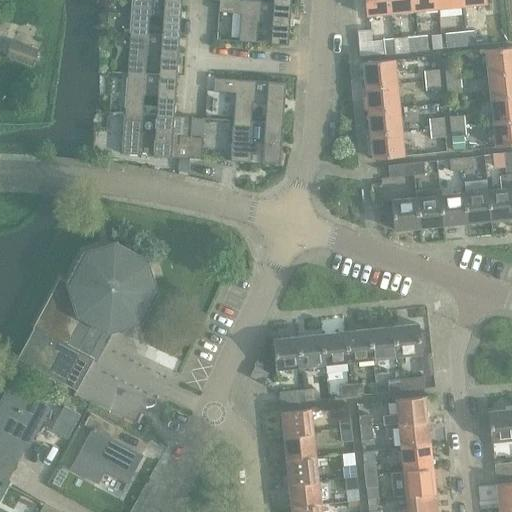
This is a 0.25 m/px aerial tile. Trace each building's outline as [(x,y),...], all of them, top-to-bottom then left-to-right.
[(181,0),(131,0),(130,33),(179,36),(181,0)] [(241,0),(240,0),(218,0),(218,11),(240,13),(238,41),(256,42),(258,22),(271,23),(270,43),(287,45),(290,4),(241,0)] [(390,13),(388,0),(364,0),(366,15),(390,13)] [(388,0),(390,13),(414,11),(413,0),(388,0)] [(438,8),(437,0),(413,0),(414,11),(438,8)] [(437,0),(438,8),(462,6),(461,0),(437,0)] [(464,31),(466,46),(476,45),(474,30),(464,31)] [(466,46),(464,31),(445,33),(446,48),(466,46)] [(179,36),(130,33),(127,73),(177,76),(179,36)] [(432,50),(442,49),(441,34),(431,35),(432,50)] [(417,36),(418,51),(429,50),(427,35),(417,36)] [(407,37),(408,52),(418,51),(417,36),(407,37)] [(12,39),(5,57),(32,67),(39,49),(12,39)] [(385,54),(394,53),(395,53),(394,39),(383,40),(385,54)] [(511,47),(485,50),(487,75),(511,71),(511,47)] [(365,87),(396,84),(394,59),(362,62),(365,87)] [(445,79),(461,77),(460,67),(444,69),(445,79)] [(423,71),(424,81),(440,79),(439,69),(423,71)] [(511,71),(487,75),(490,98),(511,95),(511,71)] [(124,113),(174,116),(177,76),(127,73),(124,113)] [(461,77),(445,79),(447,89),(462,88),(461,77)] [(235,93),(233,120),(250,122),(251,107),(266,108),(265,122),(282,124),(285,83),(213,78),(212,92),(235,93)] [(426,91),(441,90),(440,79),(424,81),(426,91)] [(368,111),(399,107),(396,84),(365,87),(368,111)] [(511,95),(490,98),(492,122),(511,119),(511,95)] [(399,107),(368,111),(370,134),(401,131),(399,107)] [(121,154),(189,158),(190,137),(191,117),(181,116),(180,133),(173,133),(174,116),(124,113),(121,154)] [(450,126),(465,125),(464,114),(449,116),(450,126)] [(428,119),(429,128),(444,126),(444,117),(428,119)] [(511,119),(492,122),(495,146),(511,144),(511,119)] [(233,120),(230,161),(280,164),(282,124),(265,122),(264,142),(249,141),(250,122),(233,120)] [(465,125),(450,126),(451,137),(452,137),(464,135),(466,135),(465,125)] [(431,139),(445,138),(446,138),(444,126),(429,128),(431,139)] [(401,131),(370,134),(373,159),(404,155),(401,131)] [(464,135),(452,137),(453,149),(465,148),(464,135)] [(190,137),(189,158),(201,159),(203,138),(190,137)] [(488,190),(491,220),(511,218),(511,188),(508,153),(492,154),(494,167),(505,166),(505,174),(500,175),(501,189),(488,190)] [(460,158),(461,170),(473,169),(471,157),(460,158)] [(175,158),(174,174),(187,175),(189,159),(175,158)] [(450,171),(461,170),(460,158),(449,159),(450,171)] [(413,163),(414,175),(425,174),(424,162),(413,163)] [(414,175),(413,163),(388,165),(389,178),(414,175)] [(463,193),(466,223),(491,220),(488,190),(487,190),(486,180),(462,183),(463,193)] [(440,195),(443,225),(466,223),(463,193),(440,195)] [(416,198),(419,228),(443,225),(440,195),(416,198)] [(419,228),(416,198),(392,200),(395,230),(419,228)] [(81,386),(112,330),(146,320),(163,288),(153,255),(121,238),(87,248),(71,279),(65,276),(22,355),(81,386)] [(393,327),(397,357),(421,354),(417,324),(393,327)] [(369,329),(373,359),(397,357),(393,327),(369,329)] [(345,332),(349,362),(358,361),(359,367),(374,365),(373,359),(369,329),(345,332)] [(322,334),(325,364),(349,362),(345,332),(322,334)] [(297,337),(301,367),(325,364),(322,334),(297,337)] [(301,367),(297,337),(273,339),(277,370),(301,367)] [(399,379),(400,391),(425,388),(423,376),(399,379)] [(400,391),(399,379),(388,380),(389,392),(400,391)] [(351,384),(353,396),(364,395),(362,383),(351,384)] [(340,385),(341,397),(353,396),(351,384),(340,385)] [(49,406),(11,387),(0,407),(0,453),(15,463),(26,443),(29,444),(49,406)] [(303,389),(305,401),(316,400),(315,388),(303,389)] [(305,401),(303,389),(279,392),(280,404),(305,401)] [(398,424),(426,421),(424,396),(395,399),(397,414),(383,416),(384,425),(398,423),(398,424)] [(511,439),(511,408),(488,411),(491,441),(511,439)] [(284,436),(313,433),(310,409),(281,412),(284,436)] [(36,438),(51,446),(67,417),(52,410),(36,438)] [(126,481),(141,455),(112,438),(117,428),(90,413),(84,425),(93,430),(72,468),(97,482),(104,469),(126,481)] [(358,416),(360,428),(372,427),(370,415),(358,416)] [(338,418),(340,430),(352,429),(351,417),(338,418)] [(426,421),(398,424),(400,447),(429,444),(426,421)] [(360,428),(361,440),(373,439),(372,427),(360,428)] [(341,442),(353,441),(352,429),(340,430),(341,442)] [(313,433),(284,436),(286,460),(315,457),(313,433)] [(429,444),(400,447),(403,472),(432,468),(429,444)] [(315,457),(286,460),(289,484),(318,481),(315,457)] [(363,464),(365,476),(377,474),(375,462),(363,464)] [(511,474),(511,462),(494,464),(496,476),(511,474)] [(343,466),(345,478),(357,477),(356,465),(343,466)] [(432,468),(403,472),(406,496),(434,493),(432,468)] [(365,476),(366,488),(378,486),(377,474),(365,476)] [(0,496),(8,482),(0,477),(0,496)] [(358,489),(357,477),(345,478),(346,490),(358,489)] [(318,481),(289,484),(291,508),(320,505),(318,481)] [(499,508),(511,506),(511,481),(496,484),(499,508)] [(436,511),(434,493),(406,496),(407,509),(398,510),(397,511),(436,511)]
